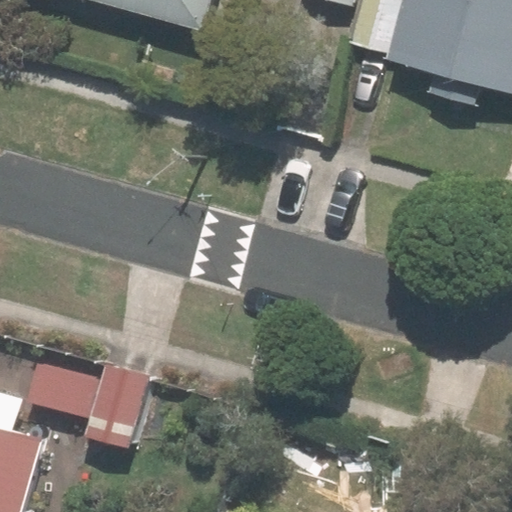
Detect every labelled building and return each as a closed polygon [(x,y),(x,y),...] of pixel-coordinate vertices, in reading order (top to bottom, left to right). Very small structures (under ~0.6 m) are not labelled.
[(146,0),(229,24),(236,0),(146,0)] [(511,77),(511,0),(358,0),(379,6),(370,35),(511,77)] [(56,359),(49,400),(110,409),(107,431),(155,438),(166,368),(117,361),(116,369),(56,359)] [(39,511),(60,428),(34,421),(42,394),(0,382),(0,511),(39,511)] [(304,511),(254,497),(250,511),(304,511)]
